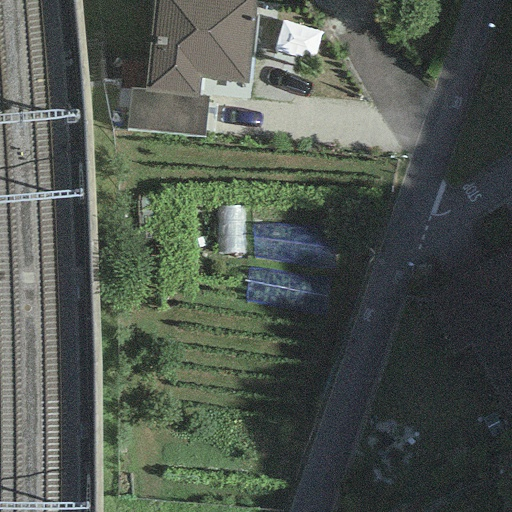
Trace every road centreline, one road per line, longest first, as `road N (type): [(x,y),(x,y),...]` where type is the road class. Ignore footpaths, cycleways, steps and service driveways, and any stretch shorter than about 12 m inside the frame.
road 1 (residential): [(410,210),(308,511)]
road 2 (residential): [(480,0),(410,210)]
